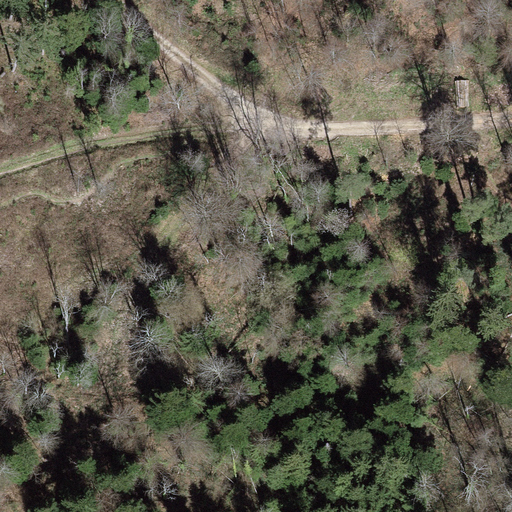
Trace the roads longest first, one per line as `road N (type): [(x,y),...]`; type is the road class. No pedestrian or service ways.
road 1 (track): [(107,0),(177,65),(259,121),(315,129),(511,120)]
road 2 (track): [(259,121),(0,165)]
